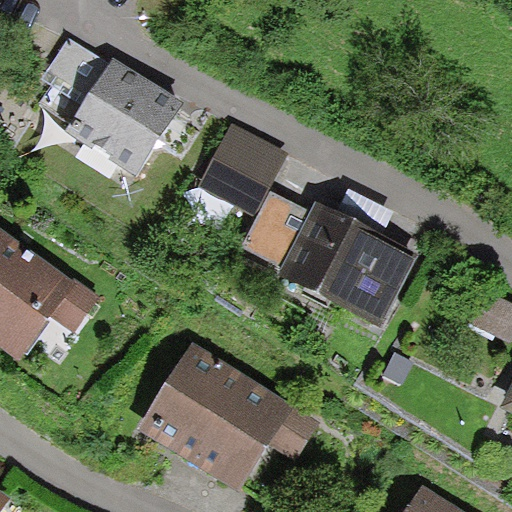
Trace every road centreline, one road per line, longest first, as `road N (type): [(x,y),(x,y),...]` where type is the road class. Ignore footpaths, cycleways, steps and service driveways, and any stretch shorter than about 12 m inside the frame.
road 1 (residential): [(511,258),(56,0)]
road 2 (residential): [(0,434),(122,511)]
